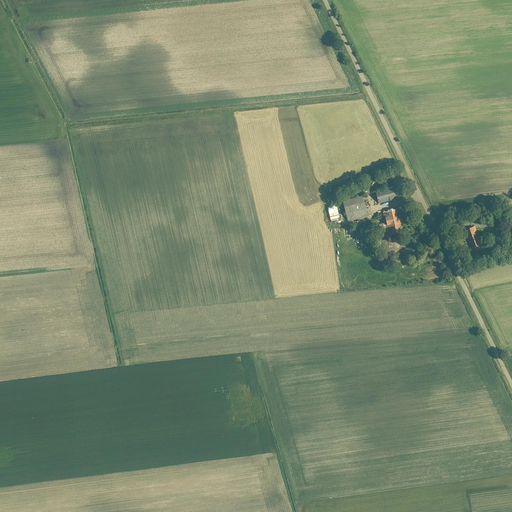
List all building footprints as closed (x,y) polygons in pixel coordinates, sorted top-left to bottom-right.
[(376,190),(379,203),(398,198),(396,186),(376,190)] [(343,201),(348,221),(368,217),(363,196),(343,201)] [(327,208),(330,220),(339,218),(336,206),(327,208)] [(402,233),(397,210),(382,214),(388,237),(402,233)] [(475,227),(464,232),(471,249),(482,244),(475,227)]
